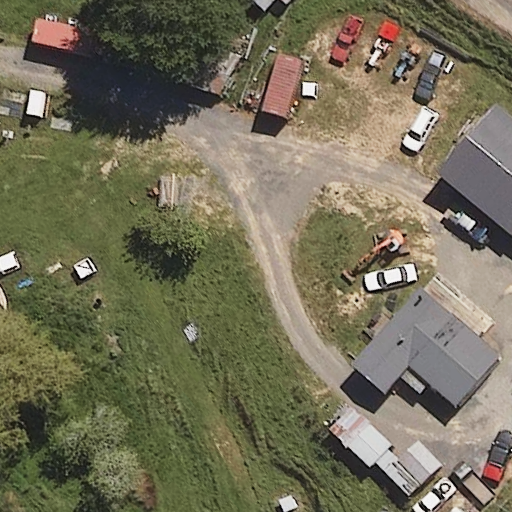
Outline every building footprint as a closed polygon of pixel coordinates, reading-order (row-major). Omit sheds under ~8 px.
[(251,0),(266,14),(278,0),(279,0),(288,8),(296,0),(251,0)] [(102,36),(40,19),(33,44),(96,60),(102,36)] [(264,112),(298,119),(307,69),(273,62),(264,112)] [(511,111),(452,178),(511,229),(511,111)] [(434,294),(370,370),(400,395),(419,371),(467,408),(507,358),(434,294)] [(388,469),(418,499),(448,468),(426,441),(409,456),(374,418),(347,443),(382,474),(388,469)]
